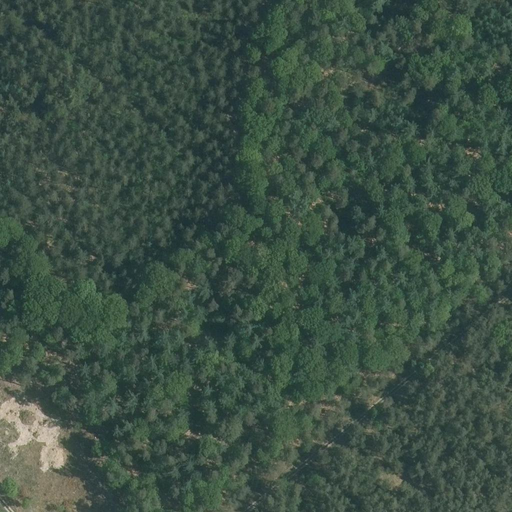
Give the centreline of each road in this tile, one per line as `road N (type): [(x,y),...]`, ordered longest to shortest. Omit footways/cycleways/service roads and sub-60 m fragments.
road 1 (track): [(299,467),(240,152),(243,97),(267,0)]
road 2 (track): [(511,292),(246,511)]
road 3 (track): [(0,413),(232,219),(244,197)]
road 4 (track): [(0,2),(244,197)]
